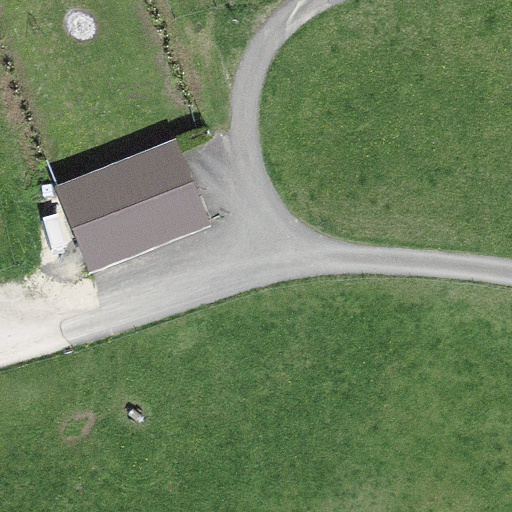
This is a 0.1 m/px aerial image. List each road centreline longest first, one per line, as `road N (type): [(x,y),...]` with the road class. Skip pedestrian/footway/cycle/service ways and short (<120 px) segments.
road 1 (track): [(289,243),(0,351)]
road 2 (residential): [(289,243),(351,258),(511,271)]
